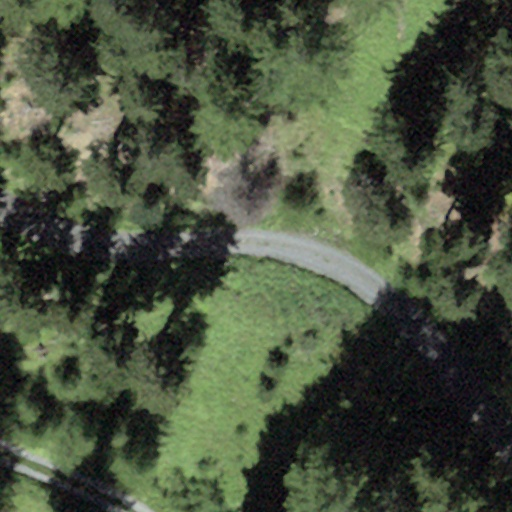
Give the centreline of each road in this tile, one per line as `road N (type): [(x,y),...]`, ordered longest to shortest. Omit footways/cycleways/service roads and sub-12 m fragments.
road 1 (track): [(503,511),(377,272),(214,249),(61,242),(0,207)]
road 2 (track): [(0,454),(124,497),(139,511)]
